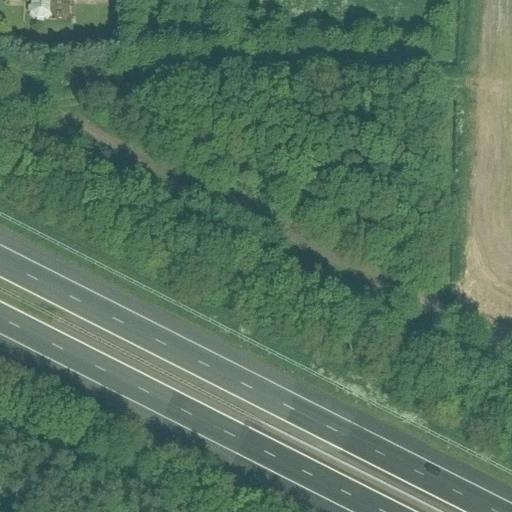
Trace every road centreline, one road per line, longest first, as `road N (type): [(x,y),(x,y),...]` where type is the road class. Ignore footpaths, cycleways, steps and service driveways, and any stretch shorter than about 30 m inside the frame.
road 1 (unclassified): [(511,344),(0,91)]
road 2 (motorway): [(491,511),(0,264)]
road 3 (motorway): [(0,320),(380,511)]
